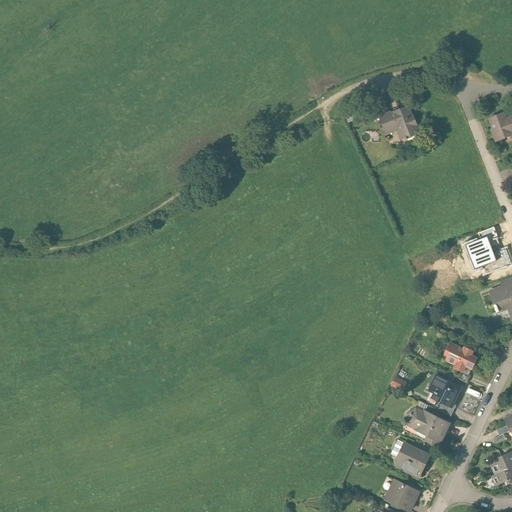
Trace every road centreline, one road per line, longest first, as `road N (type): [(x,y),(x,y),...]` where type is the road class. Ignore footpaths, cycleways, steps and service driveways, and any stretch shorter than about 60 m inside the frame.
road 1 (track): [(345,92),(154,218),(65,253)]
road 2 (residential): [(511,91),(408,77),(345,92)]
road 3 (residential): [(449,481),(511,378)]
